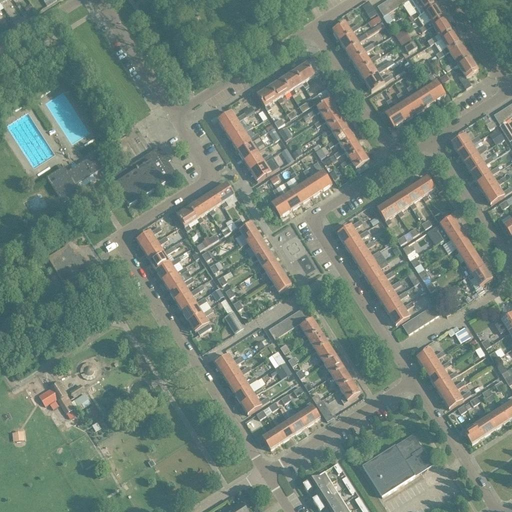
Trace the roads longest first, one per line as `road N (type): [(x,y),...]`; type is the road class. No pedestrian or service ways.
road 1 (residential): [(263,471),(119,237),(206,175),(172,115)]
road 2 (residential): [(410,381),(308,221),(396,167)]
road 3 (residential): [(172,115),(95,6),(71,4),(0,50)]
road 4 (residential): [(263,471),(410,381)]
road 5 (residential): [(172,115),(313,28)]
road 6 (residential): [(396,167),(313,28)]
road 7 (residential): [(494,511),(410,381)]
road 8 (residential): [(506,263),(434,145)]
